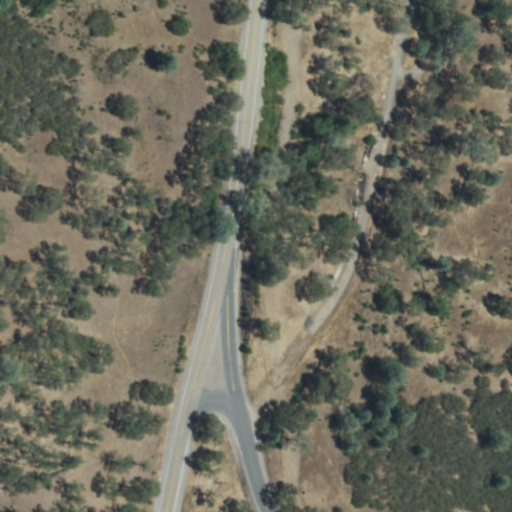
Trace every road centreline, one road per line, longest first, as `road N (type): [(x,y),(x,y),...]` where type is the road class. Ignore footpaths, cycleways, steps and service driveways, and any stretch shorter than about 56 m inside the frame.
road 1 (tertiary): [(159,511),(230,209),(253,0)]
road 2 (residential): [(232,405),(255,349),(293,327),(352,175),(392,0)]
road 3 (tertiary): [(274,511),(232,405),(191,390)]
